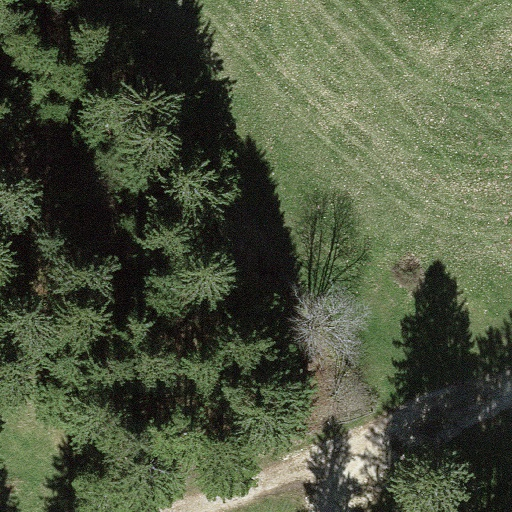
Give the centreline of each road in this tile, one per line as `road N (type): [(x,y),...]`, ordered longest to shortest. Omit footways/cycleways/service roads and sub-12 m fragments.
road 1 (track): [(223,511),(478,396)]
road 2 (track): [(324,511),(344,483),(478,396),(511,387)]
